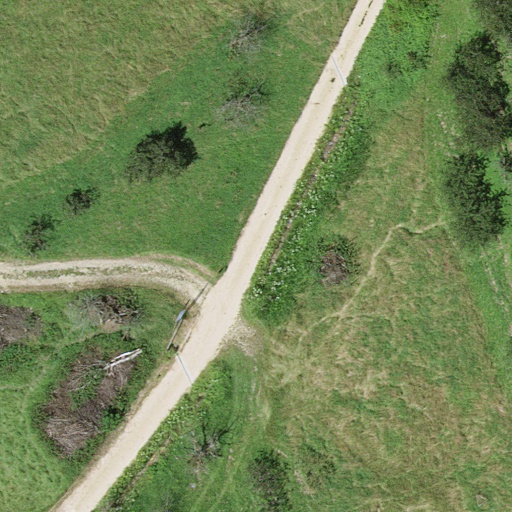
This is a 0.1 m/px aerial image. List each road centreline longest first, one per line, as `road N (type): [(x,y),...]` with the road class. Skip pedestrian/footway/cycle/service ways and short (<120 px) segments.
road 1 (track): [(73,511),(173,389),(217,316),(378,0)]
road 2 (track): [(0,271),(180,275),(217,316)]
